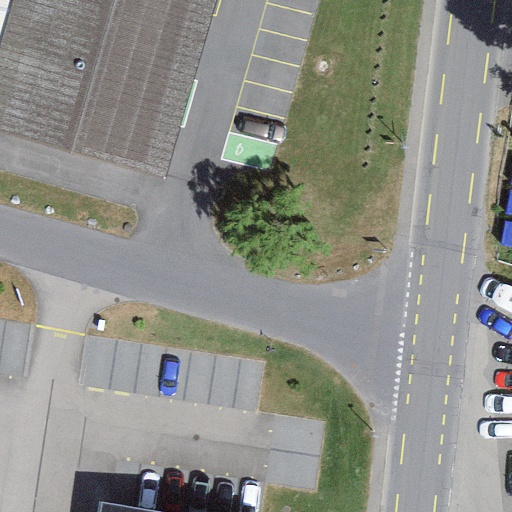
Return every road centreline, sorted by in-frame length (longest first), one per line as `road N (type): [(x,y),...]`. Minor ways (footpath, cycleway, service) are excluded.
road 1 (unclassified): [(0,229),(167,279),(433,341)]
road 2 (primary): [(473,0),(433,341)]
road 3 (primary): [(433,341),(417,511)]
